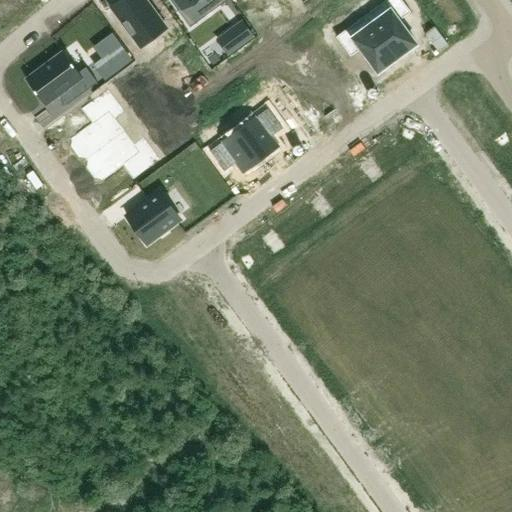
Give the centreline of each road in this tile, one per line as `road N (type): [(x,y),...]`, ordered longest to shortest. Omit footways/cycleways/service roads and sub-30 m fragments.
road 1 (residential): [(202,248),(393,511)]
road 2 (residential): [(0,90),(126,266),(152,272),(202,248)]
road 3 (residential): [(202,248),(413,91)]
road 4 (residential): [(511,223),(413,91)]
